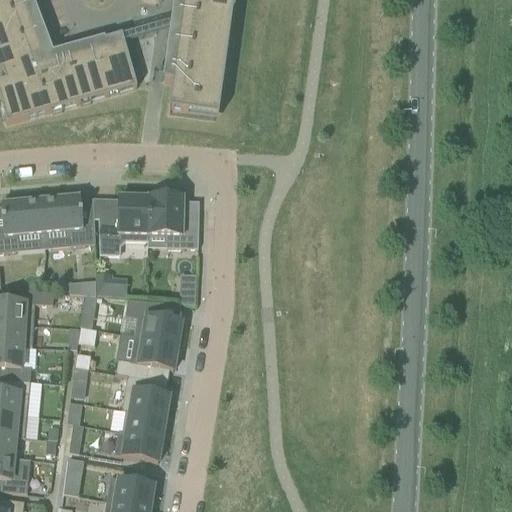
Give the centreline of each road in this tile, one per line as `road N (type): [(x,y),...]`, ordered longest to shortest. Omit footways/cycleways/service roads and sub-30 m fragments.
road 1 (residential): [(0,167),(224,168),(218,329),(186,511)]
road 2 (tertiary): [(423,0),(403,511)]
